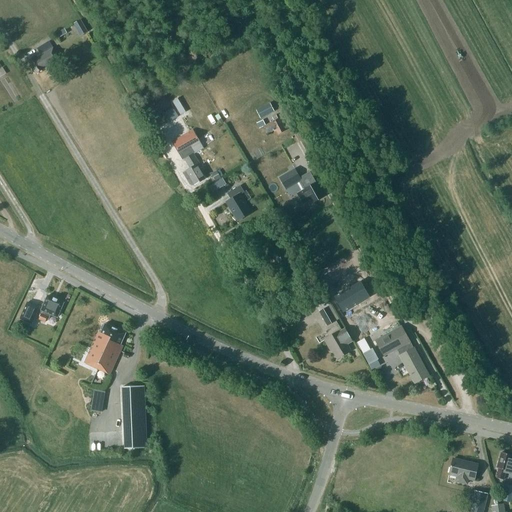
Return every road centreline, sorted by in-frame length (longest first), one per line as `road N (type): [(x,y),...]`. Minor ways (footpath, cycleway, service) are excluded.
road 1 (track): [(474,421),(444,341),(260,16),(233,19),(222,0)]
road 2 (tertiary): [(343,394),(220,348),(0,233)]
road 3 (track): [(79,0),(122,74),(140,89),(228,45),(233,19)]
road 4 (tertiary): [(511,429),(343,394)]
road 5 (unclassified): [(309,511),(343,394)]
